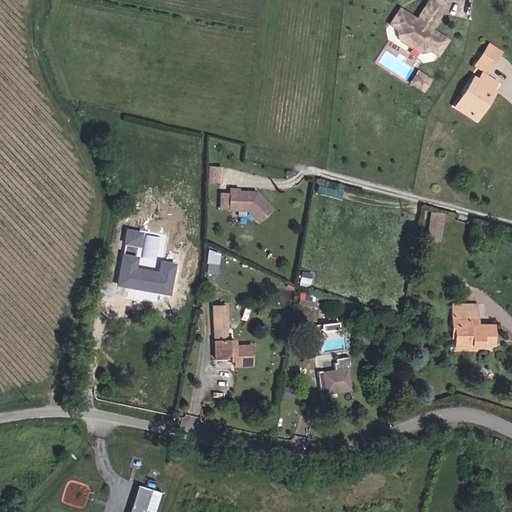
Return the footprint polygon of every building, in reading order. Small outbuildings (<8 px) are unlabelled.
[(398,3),(387,18),(395,24),(394,25),(396,33),(417,48),(425,47),(426,46),(434,51),(445,36),(428,25),(429,24),(427,22),(429,18),(432,20),(441,6),(432,0),(424,0),(414,14),(398,3)] [(476,57),(490,66),(501,50),(488,41),(476,57)] [(487,71),(490,66),(476,57),(473,62),(487,71)] [(417,85),(425,73),(419,69),(411,81),(417,85)] [(483,99),(486,101),(494,89),(492,88),(481,80),(485,74),(481,72),(476,78),(472,75),(460,93),(463,95),(457,104),(472,114),(483,99)] [(422,89),(431,77),(425,73),(417,85),(422,89)] [(481,80),(492,88),(496,81),(485,74),(481,80)] [(454,102),(457,104),(463,95),(460,93),(454,102)] [(472,114),(476,117),(486,101),(483,99),(472,114)] [(241,188),(231,188),(231,210),(250,210),(259,222),(274,211),(260,192),(257,192),(255,194),(252,194),(250,192),(241,192),(241,188)] [(443,208),(434,207),(428,240),(437,242),(443,208)] [(123,233),(138,233),(138,217),(124,216),(123,233)] [(280,223),(274,216),(267,221),(273,228),(280,223)] [(208,250),(207,273),(219,274),(221,250),(208,250)] [(369,269),(372,255),(359,252),(356,266),(369,269)] [(381,271),(384,257),(372,255),(369,269),(381,271)] [(124,297),(155,289),(149,268),(113,277),(116,289),(122,287),(124,297)] [(300,285),(310,286),(311,272),(301,271),(300,285)] [(325,285),(343,289),(346,275),(328,271),(325,285)] [(118,298),(124,297),(122,287),(116,289),(118,298)] [(212,332),(224,331),(223,306),(211,307),(212,332)] [(486,345),(495,346),(496,328),(470,327),(470,319),(480,319),(480,307),(450,306),(449,327),(454,327),(453,338),(452,348),(474,349),(474,345),(486,345)] [(232,368),(250,366),(249,347),(231,349),(230,342),(212,343),(213,362),(231,361),(232,368)] [(350,391),(347,369),(321,373),(321,371),(316,372),(318,386),(323,385),(324,394),(350,391)] [(154,500),(166,463),(141,455),(129,492),(154,500)]
